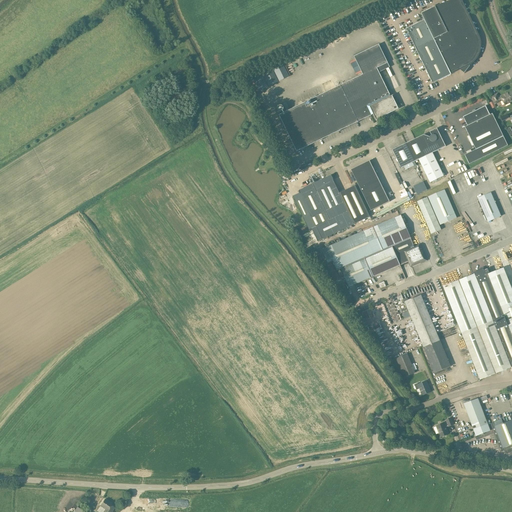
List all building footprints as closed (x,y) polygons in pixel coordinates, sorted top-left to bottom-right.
[(442,21),(435,7),(421,13),(424,20),(406,29),(433,83),(451,74),(450,72),(458,68),(464,73),(464,74),(470,66),(467,64),(471,62),(473,59),(476,56),(477,53),(478,50),(479,46),(479,42),(478,38),(477,37),(477,36),(470,22),(471,21),(468,15),(467,15),(464,10),(442,21)] [(385,30),(397,24),(390,11),(378,17),(385,30)] [(388,63),(379,45),(354,57),(363,74),(279,115),(297,151),(373,114),(376,120),(385,116),(384,113),(389,111),(390,110),(391,109),(392,108),(392,107),(392,106),(393,104),(392,103),(392,102),(390,97),(392,96),(391,96),(390,97),(389,96),(390,95),(377,68),(388,63)] [(257,90),(268,86),(264,74),(252,78),(257,90)] [(511,100),(511,91),(501,97),(498,99),(497,95),(492,97),(495,104),(500,101),(502,100),(505,105),(511,100)] [(490,115),(486,106),(463,117),(467,126),(465,127),(476,150),(465,155),(469,164),(508,146),(492,114),(490,115)] [(424,135),(406,144),(415,162),(419,160),(430,183),(444,176),(433,153),(446,147),(437,128),(430,132),(431,134),(430,135),(429,136),(429,137),(424,135)] [(406,144),(392,150),(401,168),(415,162),(406,144)] [(389,202),(369,161),(351,170),(371,211),(389,202)] [(331,175),(312,184),(325,211),(329,220),(311,229),(317,242),(370,217),(355,186),(339,193),(333,180),(331,175)] [(458,177),(447,182),(453,194),(464,190),(458,177)] [(299,191),(300,193),(293,196),(309,230),(311,229),(329,220),(325,211),(312,184),(304,188),(299,191)] [(457,218),(445,190),(417,202),(431,234),(441,230),(439,225),(457,218)] [(501,216),(491,193),(478,199),(488,222),(501,216)] [(390,209),(410,200),(408,197),(389,206),(390,209)] [(402,204),(405,209),(416,204),(414,199),(402,204)] [(414,248),(401,216),(322,249),(328,263),(333,261),(337,271),(341,269),(349,287),(409,261),(411,266),(425,260),(419,246),(414,248)] [(511,367),(511,289),(504,268),(490,274),(488,269),(484,271),(483,269),(472,273),(473,275),(443,287),(480,380),(511,367)] [(450,366),(421,295),(405,302),(424,348),(434,373),(450,366)] [(365,321),(374,317),(371,308),(361,312),(365,321)] [(404,319),(409,317),(405,308),(400,309),(404,319)] [(415,373),(408,354),(397,359),(404,377),(415,373)] [(427,381),(418,384),(420,389),(419,389),(421,392),(421,391),(423,395),(430,392),(428,386),(428,385),(427,381)] [(478,399),(464,404),(474,429),(476,436),(490,431),(488,424),(478,399)] [(454,425),(451,418),(446,420),(449,427),(454,425)] [(501,419),(493,422),(490,423),(501,450),(503,449),(506,456),(511,456),(511,420),(503,424),(501,419)] [(448,434),(444,423),(436,426),(441,437),(448,434)] [(109,502),(105,499),(100,506),(105,510),(103,511),(111,511),(115,508),(108,503),(109,502)]
